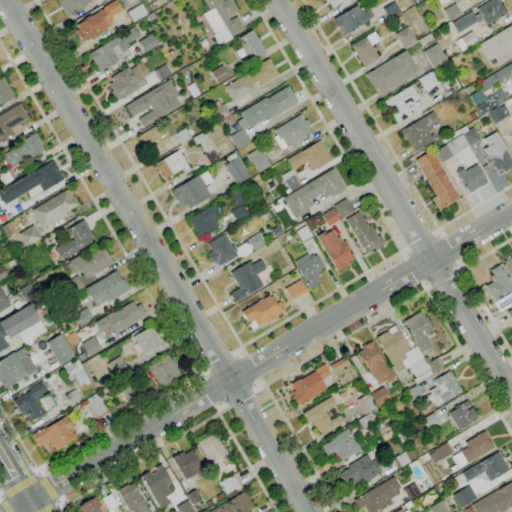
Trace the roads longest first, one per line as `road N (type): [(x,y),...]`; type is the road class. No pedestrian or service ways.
road 1 (residential): [(309,511),(6,0)]
road 2 (tertiary): [(33,500),(511,213)]
road 3 (residential): [(511,390),(278,0)]
